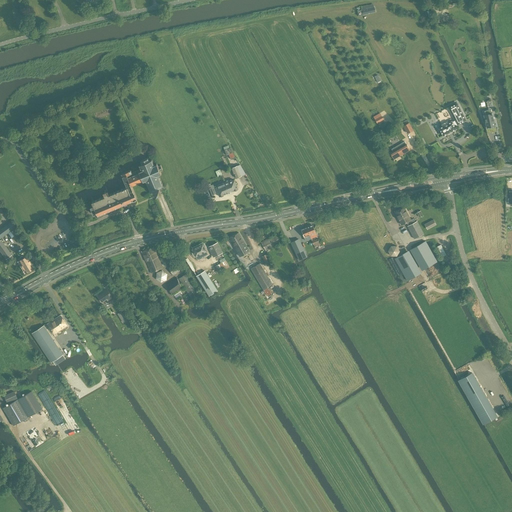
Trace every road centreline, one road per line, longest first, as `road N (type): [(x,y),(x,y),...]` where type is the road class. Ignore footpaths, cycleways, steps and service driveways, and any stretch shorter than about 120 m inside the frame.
road 1 (primary): [(10,299),(138,242),(446,176)]
road 2 (tertiary): [(0,44),(188,0)]
road 3 (unclassified): [(446,176),(465,261),(511,356)]
